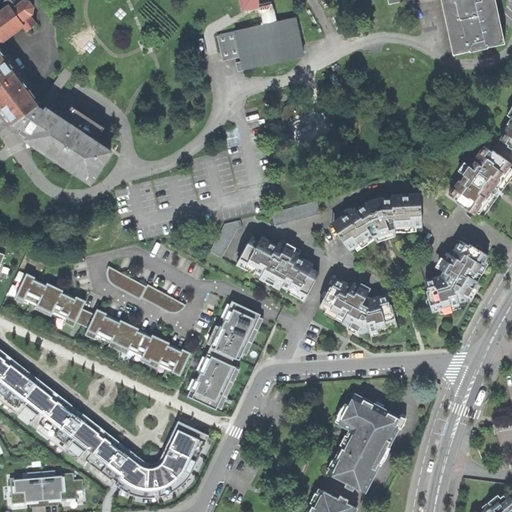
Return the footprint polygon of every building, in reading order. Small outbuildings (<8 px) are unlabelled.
[(8,5),(0,10),(0,43),(24,26),(27,31),(37,24),(31,15),(33,14),(34,6),(30,1),(24,0),(22,0),(20,2),(19,0),(5,0),(5,1),(8,5)] [(240,0),(243,9),(259,5),(260,10),(261,11),(273,8),(272,3),(271,0),(240,0)] [(387,0),(388,3),(403,0),(441,0),(453,54),(504,43),(495,0),(387,0)] [(277,22),(273,8),(261,11),(264,25),(277,22)] [(264,25),(216,35),(220,52),(222,60),(240,56),(243,69),(244,69),(244,67),(302,54),(302,56),(303,56),(301,44),(295,18),(277,22),(264,25)] [(195,53),(205,50),(202,38),(192,40),(195,53)] [(0,108),(11,123),(15,120),(37,105),(39,103),(0,49),(0,108)] [(301,109),(296,100),(276,110),(281,119),(301,109)] [(91,180),(111,151),(95,140),(105,126),(72,104),(63,118),(47,108),(45,110),(37,105),(15,120),(23,126),(19,132),(27,137),(27,138),(91,180)] [(507,146),(511,148),(511,111),(510,116),(511,116),(507,123),(508,124),(500,139),(508,144),(507,146)] [(455,202),(474,215),(491,192),(494,194),(495,191),(497,189),(494,187),(511,163),(493,149),(491,151),(484,146),(474,159),(472,158),(468,164),(467,163),(461,172),(462,173),(457,179),(459,180),(449,194),(457,200),(455,202)] [(346,213),(331,222),(349,249),(355,246),(357,250),(375,238),(382,235),(381,233),(387,231),(388,233),(393,231),(395,231),(417,230),(416,226),(422,225),(421,193),(392,195),(392,197),(379,197),(379,201),(369,204),(367,201),(356,209),(355,207),(352,209),(346,213)] [(310,202),(313,215),(320,213),(317,200),(310,202)] [(307,216),(313,215),(310,202),(303,204),(307,216)] [(303,204),(297,205),(300,218),(307,216),(303,204)] [(291,207),(294,220),(300,218),(297,205),(291,207)] [(287,222),(294,220),(291,207),(284,209),(287,222)] [(281,223),(287,222),(284,209),(278,211),(281,223)] [(275,225),(281,223),(278,211),(271,212),(275,225)] [(228,223),(237,228),(242,227),(240,220),(228,223)] [(233,235),(237,228),(228,223),(225,224),(222,229),(233,235)] [(230,243),(233,235),(222,229),(218,236),(230,243)] [(395,235),(395,231),(393,231),(388,233),(387,231),(381,233),(382,235),(375,238),(377,241),(386,238),(395,235)] [(214,244),(226,250),(230,243),(218,236),(214,244)] [(304,300),(319,272),(311,268),(313,264),(298,256),(301,249),(283,240),(281,243),(279,242),(277,245),(262,236),(260,240),(252,236),(237,264),(254,273),(255,271),(266,277),(265,280),(268,282),(274,285),(275,282),(288,288),(287,291),(304,300)] [(469,244),(460,239),(451,253),(448,251),(438,267),(444,270),(441,275),(425,279),(428,289),(427,290),(428,296),(430,302),(433,311),(443,308),(444,312),(461,307),(460,301),(467,299),(469,295),(474,287),(486,266),(483,264),(488,254),(481,249),(475,246),(470,243),(469,244)] [(222,257),(226,250),(214,244),(210,251),(222,257)] [(181,316),(187,304),(114,266),(108,277),(181,316)] [(78,322),(89,300),(29,273),(19,296),(78,322)] [(387,331),(386,327),(396,324),(394,315),(392,309),(390,302),(389,303),(386,293),(371,298),(366,295),(369,289),(353,281),(351,285),(336,277),(331,286),(330,285),(327,291),(323,296),(319,305),(329,310),(327,313),(352,327),(360,332),(368,329),(370,335),(387,331)] [(218,408),(262,313),(234,300),(190,395),(218,408)] [(182,378),(194,352),(99,307),(87,334),(182,378)] [(160,459),(154,463),(147,462),(129,449),(127,449),(124,451),(101,433),(103,430),(102,428),(87,417),(88,416),(81,412),(78,415),(54,396),(56,393),(56,392),(41,379),(34,376),(31,378),(7,360),(9,357),(8,355),(0,348),(0,399),(18,414),(21,411),(33,419),(30,423),(65,451),(68,447),(80,456),(77,460),(112,487),(115,484),(124,490),(136,495),(149,497),(157,497),(170,493),(180,486),(190,474),(209,435),(195,428),(196,426),(191,424),(190,426),(178,421),(160,459)] [(354,486),(364,491),(368,483),(369,483),(379,463),(377,462),(385,445),(388,446),(398,426),(396,425),(400,416),(399,416),(389,410),(388,411),(382,407),(375,404),(376,403),(375,403),(362,395),(361,397),(354,393),(348,404),(342,415),(346,417),(343,424),(349,427),(358,432),(355,437),(350,435),(347,441),(348,442),(344,448),(341,446),(336,456),(339,458),(331,474),(346,482),(344,485),(352,490),(354,486)] [(335,420),(343,424),(346,417),(342,415),(348,404),(345,402),(343,404),(342,405),(339,409),(338,412),(337,416),(335,420)] [(400,415),(399,416),(400,416),(396,425),(398,426),(401,428),(406,418),(406,416),(405,415),(404,414),(403,414),(401,414),(400,415)] [(339,445),(341,446),(344,448),(348,442),(347,441),(350,435),(355,437),(358,432),(349,427),(344,436),(339,445)] [(390,447),(388,446),(385,445),(377,462),(379,463),(380,464),(381,463),(382,461),(384,459),(385,457),(387,455),(387,452),(388,449),(390,447)] [(326,471),(331,474),(339,458),(336,456),(334,455),(326,471)] [(10,478),(12,503),(26,502),(26,500),(29,500),(30,507),(58,505),(58,497),(61,497),(61,499),(77,498),(77,491),(84,490),(83,479),(74,480),(73,473),(61,474),(61,475),(56,476),(55,470),(28,473),(28,478),(23,479),(22,477),(10,478)] [(311,505),(315,507),(323,490),(318,488),(309,504),(311,505)] [(352,511),(355,507),(346,503),(348,499),(339,495),(338,498),(323,490),(315,507),(311,505),(307,511),(352,511)] [(511,511),(511,498),(507,492),(497,499),(494,496),(481,507),(484,510),(481,511),(476,511),(474,511),(511,511)]
